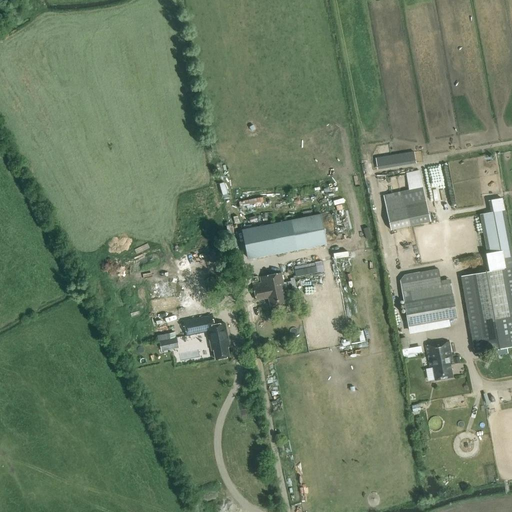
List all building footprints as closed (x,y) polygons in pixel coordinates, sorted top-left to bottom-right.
[(422,187),(383,196),(391,230),(430,222),(422,187)] [(505,269),(461,276),(475,354),(511,347),(511,252),(504,207),(494,209),(505,269)] [(326,244),(320,214),(242,229),(248,259),(326,244)] [(326,269),(323,260),(295,266),(297,276),(326,269)] [(400,281),(408,327),(457,319),(450,281),(441,283),(438,269),(404,275),(400,281)] [(261,283),(252,284),(256,302),(268,299),(270,308),(286,304),(285,296),(286,296),(281,274),(273,275),(272,271),(265,273),(266,276),(260,278),(261,283)] [(216,361),(230,358),(228,347),(230,347),(225,323),(214,325),(212,315),(183,321),(187,336),(207,332),(212,352),(214,351),(216,361)] [(449,364),(452,364),(448,341),(424,346),(428,368),(431,368),(433,380),(451,377),(449,364)] [(414,412),(426,408),(424,401),(412,405),(414,412)]
